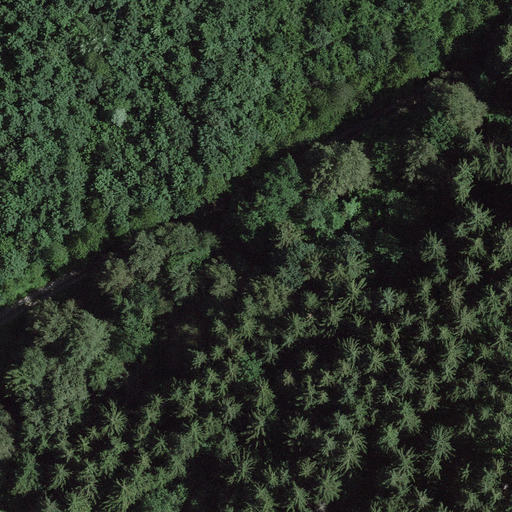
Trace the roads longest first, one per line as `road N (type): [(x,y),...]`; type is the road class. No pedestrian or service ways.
road 1 (track): [(511,27),(354,135),(61,279),(0,319)]
road 2 (track): [(511,215),(136,456),(89,511)]
